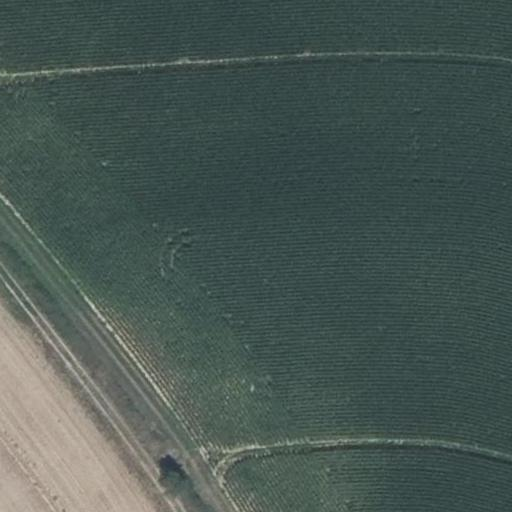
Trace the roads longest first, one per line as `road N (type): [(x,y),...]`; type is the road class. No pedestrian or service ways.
road 1 (track): [(227,511),(130,367),(0,211)]
road 2 (track): [(0,269),(142,452),(178,511)]
